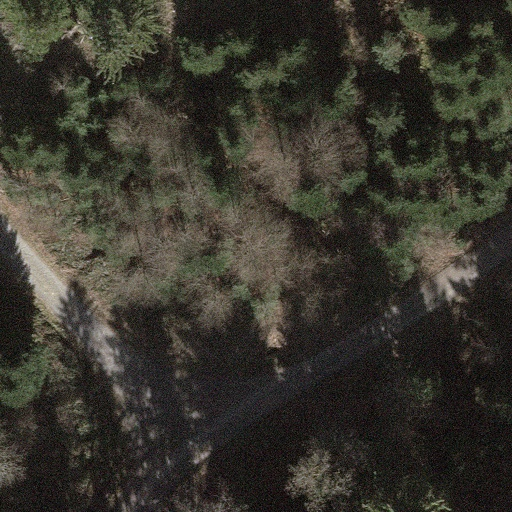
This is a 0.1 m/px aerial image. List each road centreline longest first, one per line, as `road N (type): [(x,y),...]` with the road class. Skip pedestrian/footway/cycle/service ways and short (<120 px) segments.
road 1 (track): [(136,511),(196,444),(511,241)]
road 2 (track): [(0,231),(196,444)]
